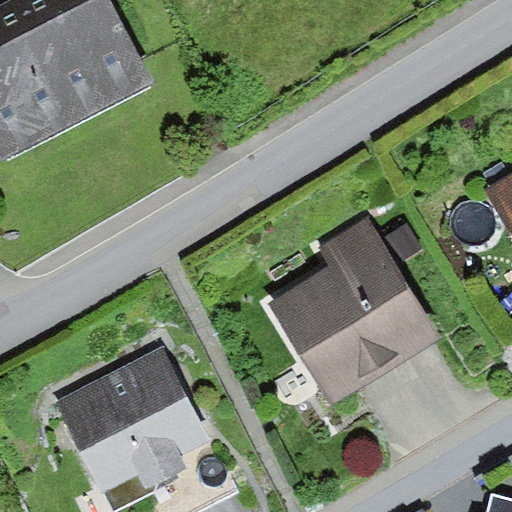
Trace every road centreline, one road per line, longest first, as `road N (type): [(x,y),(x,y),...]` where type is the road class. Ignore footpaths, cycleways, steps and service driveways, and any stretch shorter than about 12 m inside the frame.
road 1 (residential): [(0,328),(511,21)]
road 2 (residential): [(511,421),(367,511)]
